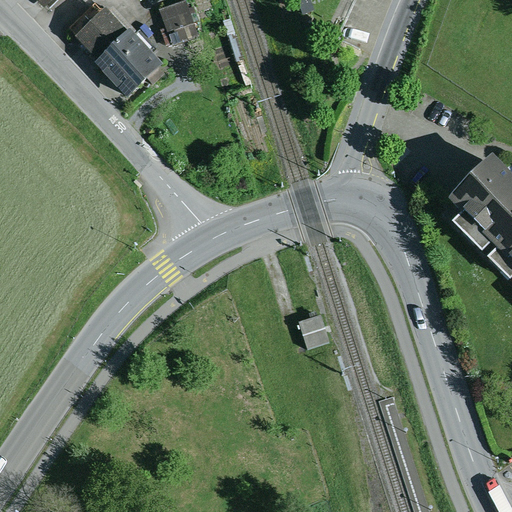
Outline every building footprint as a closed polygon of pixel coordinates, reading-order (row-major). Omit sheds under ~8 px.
[(28,0),(45,17),(63,0),(28,0)] [(297,5),(301,15),(312,10),(309,1),(297,5)] [(186,4),(159,14),(173,50),(199,40),(186,4)] [(127,43),(105,18),(76,45),(98,69),(127,43)] [(127,43),(98,69),(94,72),(127,109),(163,76),(151,63),(159,56),(141,35),(132,43),(130,40),(127,43)] [(511,186),(495,170),(452,213),(464,225),(454,234),(483,263),(491,255),(497,261),(489,270),(511,291),(511,290),(511,186)] [(321,320),(298,328),(307,354),(329,347),(321,320)]
